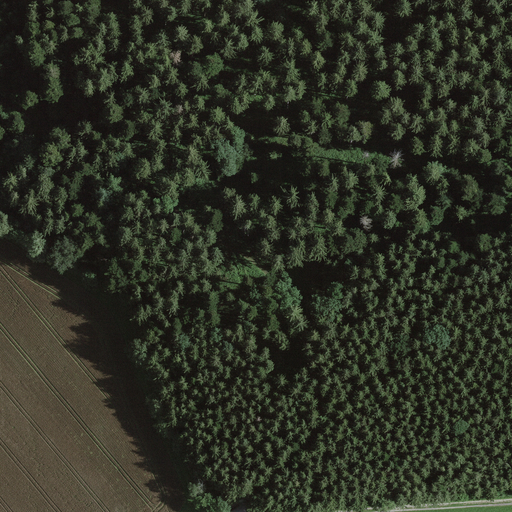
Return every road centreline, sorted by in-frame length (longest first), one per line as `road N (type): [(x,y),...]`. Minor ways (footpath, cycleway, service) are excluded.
road 1 (track): [(0,95),(70,144),(244,241),(299,313),(321,430)]
road 2 (track): [(321,430),(511,221)]
road 3 (track): [(511,501),(356,511)]
